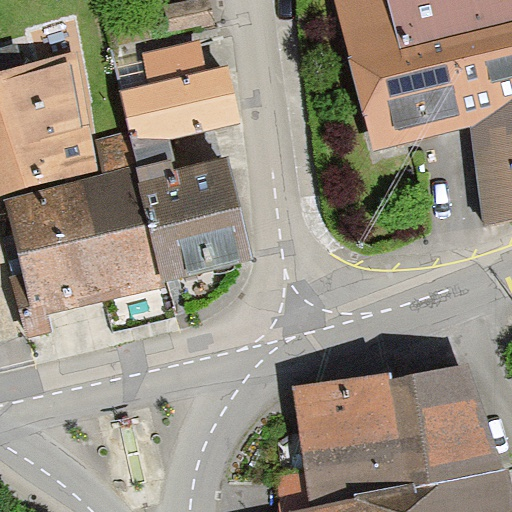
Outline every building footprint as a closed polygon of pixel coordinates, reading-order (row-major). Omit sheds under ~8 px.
[(213,23),(208,0),(194,0),(165,6),(164,7),(168,32),(213,23)] [(483,228),(511,221),(511,0),(335,0),(373,152),(421,140),(470,128),(483,228)] [(199,41),(142,54),(147,84),(205,70),(199,41)] [(78,56),(0,78),(0,199),(98,171),(78,56)] [(147,84),(118,90),(128,134),(139,178),(173,170),(172,162),(175,161),(172,153),(170,141),(240,125),(227,65),(205,70),(147,84)] [(128,134),(95,143),(102,175),(4,200),(22,273),(10,277),(26,339),(52,333),(48,315),(105,302),(167,287),(165,283),(139,178),(128,134)] [(174,281),(250,258),(228,158),(224,159),(173,170),(139,178),(165,283),(174,281)] [(469,376),(411,392),(435,495),(438,511),(511,511),(511,489),(510,478),(505,478),(469,376)] [(282,481),(284,511),(341,511),(435,495),(411,392),(390,395),(391,388),(379,389),(293,397),(304,479),(282,481)] [(438,511),(435,495),(341,511),(438,511)]
